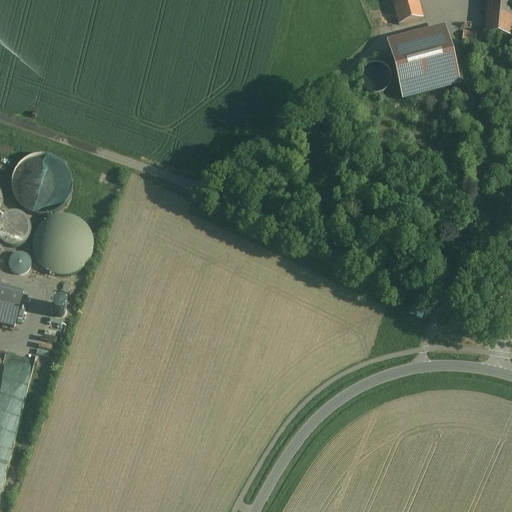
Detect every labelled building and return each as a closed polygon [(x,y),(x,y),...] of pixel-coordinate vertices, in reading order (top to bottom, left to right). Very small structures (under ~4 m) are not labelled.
[(416,0),(391,0),(399,26),(422,19),(416,0)] [(511,0),(487,0),(484,34),(501,35),(500,51),(511,52),(511,39),(511,0)] [(463,41),(476,41),(476,31),(463,31),(463,41)] [(426,39),(410,44),(389,50),(403,101),(424,95),(441,91),(458,86),(444,34),(426,39)] [(15,201),(22,210),(32,216),(44,217),(55,214),(64,207),(71,197),(72,185),(69,174),(62,164),(51,158),(39,157),(27,161),(18,168),(13,179),(12,190),(15,201)] [(0,242),(2,245),(5,247),(8,248),(11,249),(15,249),(18,248),(21,247),(24,245),(26,243),(28,240),(30,237),(31,233),(31,230),(30,227),(29,224),(28,221),(25,218),(23,216),(20,214),(17,213),(13,213),(10,213),(7,214),(4,216),(1,218),(0,219),(0,242)] [(39,228),(37,232),(35,235),(33,239),(33,243),(32,247),(32,250),(33,254),(34,258),(36,262),(38,265),(40,268),(43,271),(46,273),(50,275),(53,276),(57,277),(61,278),(65,278),(69,277),(73,276),(76,275),(80,273),(83,270),(85,268),(88,264),(90,261),(91,258),(93,254),(93,250),(93,246),(93,242),(92,238),(90,235),(89,231),(86,228),(84,225),(81,223),(77,221),(74,219),(70,218),(66,217),(62,217),(59,217),(55,218),(51,219),(48,221),(44,223),(41,226),(39,228)] [(8,264),(8,266),(9,269),(10,271),(11,273),(13,275),(15,276),(18,277),(21,277),(23,276),(25,275),(27,274),(29,272),(30,270),(31,267),(31,265),(31,262),(30,260),(28,258),(26,256),(24,255),(21,254),(19,254),(16,255),(14,256),(12,257),(10,259),(9,261),(8,264)] [(23,294),(0,288),(0,325),(14,329),(23,294)]
